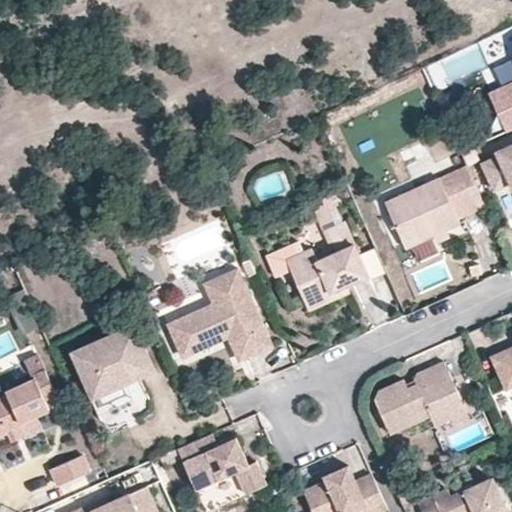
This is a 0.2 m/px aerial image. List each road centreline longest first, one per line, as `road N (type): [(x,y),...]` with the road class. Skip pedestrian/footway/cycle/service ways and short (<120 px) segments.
road 1 (residential): [(511,289),(327,369)]
road 2 (residential): [(327,369),(351,425),(344,429),(308,444),(293,440),(276,406),(279,392)]
